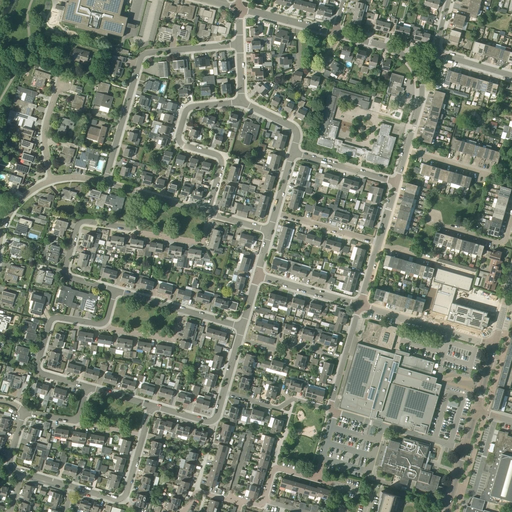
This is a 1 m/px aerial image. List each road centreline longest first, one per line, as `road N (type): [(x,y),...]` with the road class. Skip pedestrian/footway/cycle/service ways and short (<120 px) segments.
road 1 (residential): [(104,181),(143,55),(238,44)]
road 2 (residential): [(208,213),(220,159),(181,145),(184,111),(240,101)]
road 3 (residential): [(405,151),(419,103),(415,65),(390,47),(335,33)]
road 4 (residential): [(89,388),(41,373),(37,363),(52,319),(102,323)]
road 5 (residential): [(114,291),(65,269),(81,222),(129,227)]
road 6 (residential): [(365,511),(367,494),(278,468),(264,500)]
road 7 (residential): [(494,345),(359,306)]
road 8 (residential): [(511,75),(439,52),(449,0)]
